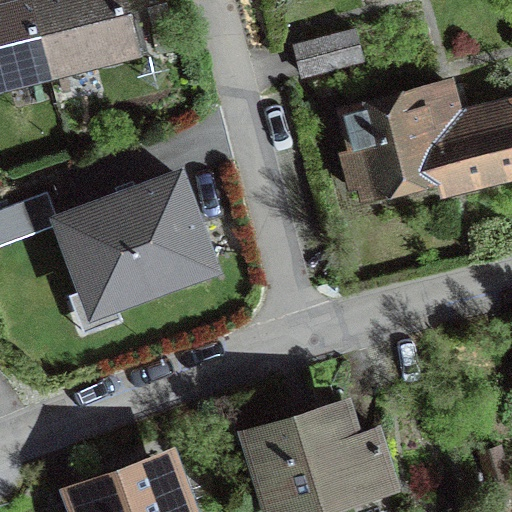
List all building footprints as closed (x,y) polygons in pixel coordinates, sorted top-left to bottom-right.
[(0,77),(47,66),(30,0),(24,0),(21,1),(20,0),(2,0),(2,6),(0,6),(0,77)] [(30,0),(47,66),(135,44),(124,0),(30,0)] [(352,28),(295,45),(304,75),(361,58),(352,28)] [(451,86),(347,112),(356,147),(341,150),(350,184),(365,181),(366,186),(441,167),(446,185),(511,168),(511,99),(458,113),(451,86)] [(210,264),(179,176),(63,219),(94,308),(210,264)] [(46,192),(0,209),(0,243),(57,222),(46,192)] [(280,431),(260,437),(283,510),(356,487),(357,490),(393,479),(377,427),(345,437),(337,413),(316,419),(315,416),(279,427),(280,431)] [(507,471),(499,449),(482,455),(490,477),(507,471)] [(178,511),(162,465),(85,492),(89,502),(61,511),(178,511)]
